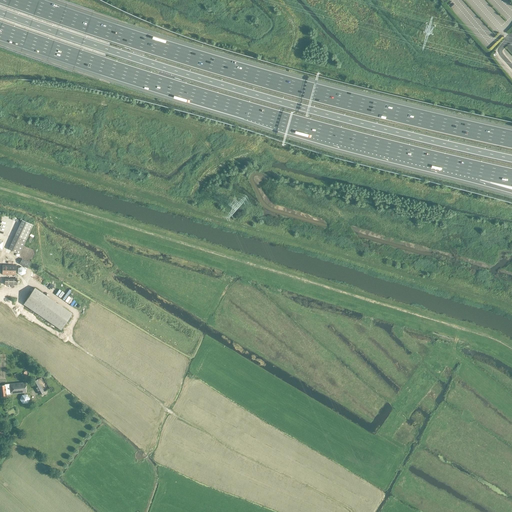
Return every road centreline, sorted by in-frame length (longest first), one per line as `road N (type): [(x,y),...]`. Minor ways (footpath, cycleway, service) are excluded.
road 1 (track): [(511,309),(0,152)]
road 2 (motorway): [(0,11),(300,108),(511,159)]
road 3 (motorway): [(511,140),(256,77),(16,0)]
road 4 (motorway): [(0,30),(242,109),(464,168)]
road 5 (track): [(350,511),(219,443),(0,292)]
road 6 (secondary): [(511,88),(413,62),(366,31),(339,0)]
